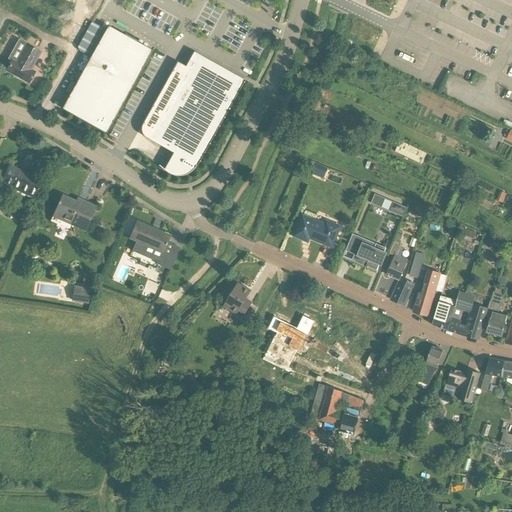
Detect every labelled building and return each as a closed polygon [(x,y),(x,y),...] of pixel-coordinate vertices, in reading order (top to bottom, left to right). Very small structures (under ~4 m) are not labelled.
[(87,53),(99,27),(89,22),(77,49),(87,53)] [(108,26),(85,67),(62,109),(106,133),(129,92),(152,51),(136,42),(137,41),(131,38),(125,34),(124,35),(108,26)] [(34,73),(30,70),(40,52),(19,40),(9,59),(12,61),(7,70),(29,83),(34,73)] [(194,60),(194,59),(194,60),(189,69),(189,68),(188,69),(189,69),(184,78),(183,78),(184,78),(174,95),(174,96),(169,104),(169,105),(164,113),(159,122),(159,121),(159,122),(154,130),(154,131),(149,139),(149,140),(150,140),(179,156),(173,166),(184,172),(183,175),(183,176),(186,175),(190,173),(193,170),(196,166),(197,166),(245,81),(244,80),(232,74),(232,73),(231,74),(232,74),(229,79),(228,79),(222,75),(221,74),(221,75),(201,64),(194,60)] [(511,116),(473,97),(467,110),(511,132),(511,116)] [(399,141),(394,152),(422,163),(427,152),(399,141)] [(325,169),(316,165),(313,172),(322,176),(325,169)] [(9,167),(2,183),(35,198),(42,181),(27,175),(28,171),(19,167),(18,171),(9,167)] [(64,217),(62,221),(85,231),(96,207),(77,199),(76,202),(63,196),(60,202),(59,202),(58,204),(54,213),(64,217)] [(394,202),(390,212),(403,217),(407,208),(394,202)] [(325,225),(303,216),(295,236),(308,242),(310,238),(332,247),(341,227),(327,221),(325,225)] [(158,263),(163,252),(170,236),(169,236),(169,237),(159,233),(159,232),(137,222),(130,238),(136,241),(131,252),(158,263)] [(503,251),(505,247),(500,244),(494,242),(487,239),(486,242),(493,245),(499,247),(498,249),(503,251)] [(360,244),(361,242),(360,242),(352,260),(363,265),(363,263),(367,265),(366,267),(368,268),(368,267),(377,271),(386,248),(376,244),(374,249),(360,244)] [(396,255),(397,256),(402,244),(395,242),(390,253),(396,256),(396,255)] [(168,255),(164,265),(163,267),(170,271),(176,258),(168,255)] [(397,256),(396,255),(396,256),(388,275),(400,280),(408,260),(397,256)] [(424,261),(414,258),(409,276),(418,279),(424,261)] [(440,274),(429,271),(423,292),(420,291),(414,312),(428,316),(435,290),(440,274)] [(447,276),(440,274),(435,290),(442,292),(447,276)] [(415,284),(404,279),(401,278),(392,300),(405,306),(415,284)] [(243,287),(238,284),(234,291),(232,290),(229,295),(231,296),(224,306),(243,318),(250,306),(244,302),(251,291),(243,286),(243,287)] [(74,287),(72,301),(88,303),(90,289),(74,287)] [(457,301),(455,308),(471,312),(467,327),(459,324),(460,318),(452,316),(450,324),(448,330),(464,336),(479,340),(487,313),(488,309),(473,304),(475,296),(460,292),(457,301)] [(488,309),(487,313),(492,314),(491,319),(487,332),(495,334),(495,337),(500,338),(501,336),(502,336),(506,323),(508,316),(499,314),(504,295),(493,292),(488,309)] [(433,325),(448,330),(450,324),(452,316),(455,308),(457,301),(441,297),(435,316),(433,325)] [(266,353),(278,360),(280,356),(290,362),(297,349),(299,351),(310,330),(299,325),(289,345),(282,342),(283,340),(275,335),(266,353)] [(416,380),(428,386),(435,371),(437,372),(438,368),(437,367),(443,351),(432,347),(427,362),(425,362),(416,380)] [(169,361),(172,353),(165,351),(163,359),(169,361)] [(505,362),(490,359),(481,390),(487,392),(491,375),(502,377),(505,362)] [(511,363),(505,362),(502,377),(511,378),(511,363)] [(451,369),(446,385),(443,395),(452,398),(477,405),(479,397),(474,395),(481,374),(467,370),(466,374),(451,369)] [(342,394),(319,388),(311,418),(340,427),(344,414),(337,412),(339,403),(361,410),(364,401),(341,394),(342,394)] [(354,435),(359,419),(359,418),(344,414),(340,427),(339,431),(354,435)] [(511,435),(508,434),(509,430),(502,429),(501,434),(503,434),(502,442),(511,444),(511,435)] [(411,442),(407,453),(418,457),(422,447),(411,442)]
